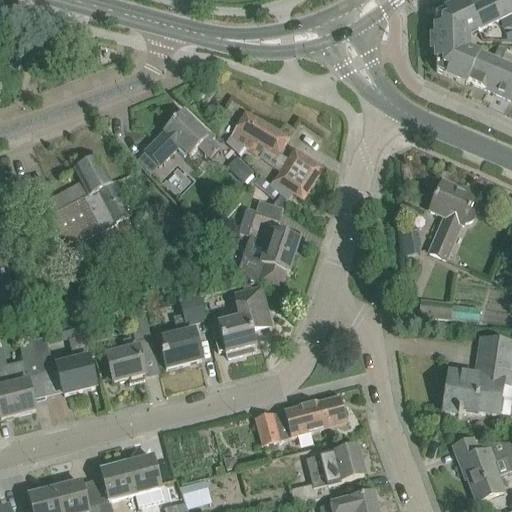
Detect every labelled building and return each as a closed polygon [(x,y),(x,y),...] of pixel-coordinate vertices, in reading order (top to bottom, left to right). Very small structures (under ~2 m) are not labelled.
[(511,0),(477,0),(466,6),(464,3),(435,17),(435,37),(431,38),(431,53),(435,53),(436,73),(466,87),(467,84),(511,104),(511,71),(468,52),(468,38),(511,16),(511,0)] [(143,154),(157,168),(178,148),(180,150),(178,152),(183,157),(185,155),(189,159),(199,149),(211,161),(220,151),(182,114),(143,154)] [(279,156),(289,140),(270,128),(245,114),(231,140),(227,147),(240,159),(247,150),(281,171),(273,183),(303,203),(323,171),(293,152),(288,161),(279,156)] [(115,227),(131,218),(114,184),(111,186),(97,159),(74,171),(88,198),(52,217),(55,225),(66,266),(75,263),(73,256),(84,251),(82,246),(101,236),(106,247),(121,239),(115,227)] [(21,202),(47,196),(43,180),(17,187),(21,202)] [(474,215),(471,210),(475,199),(442,185),(430,214),(444,221),(429,256),(445,263),(461,227),(463,228),(464,227),(468,227),(472,225),(475,220),(474,215)] [(246,214),(238,237),(249,241),(239,271),(249,281),(267,287),(275,290),(281,287),(285,274),(289,275),(299,245),(275,237),(279,224),(246,214)] [(480,253),(495,259),(508,228),(493,222),(480,253)] [(174,250),(191,236),(180,223),(163,236),(174,250)] [(79,320),(66,266),(55,225),(5,238),(20,297),(33,294),(42,329),(79,320)] [(0,285),(5,307),(17,304),(0,235),(0,285)] [(242,353),(256,350),(253,335),(271,331),(261,291),(234,298),(240,321),(211,328),(218,355),(224,354),(225,357),(226,357),(228,362),(243,358),(242,353)] [(201,364),(192,326),(205,323),(200,300),(180,305),(184,319),(174,321),(178,337),(161,341),(165,357),(161,358),(162,361),(163,361),(166,372),(201,364)] [(17,304),(5,307),(7,313),(14,317),(20,316),(17,304)] [(449,323),(451,308),(422,304),(420,319),(449,323)] [(451,309),(450,323),(478,325),(479,311),(451,309)] [(155,359),(144,315),(129,319),(136,346),(130,343),(123,344),(120,350),(122,356),(107,360),(113,386),(144,378),(140,362),(155,359)] [(94,346),(112,342),(109,328),(91,332),(94,346)] [(95,391),(88,362),(95,360),(90,341),(88,331),(67,336),(73,363),(54,368),(56,374),(58,373),(61,386),(59,387),(60,391),(62,391),(64,398),(95,391)] [(40,378),(54,374),(46,341),(31,344),(40,378)] [(40,378),(31,344),(19,347),(23,365),(7,369),(7,368),(0,369),(0,420),(0,422),(35,414),(27,381),(40,378)] [(450,377),(444,415),(458,417),(462,418),(463,413),(497,418),(509,420),(511,401),(511,386),(509,386),(511,359),(511,347),(502,346),(482,344),(477,381),(450,377)] [(346,427),(340,401),(284,415),(285,416),(273,419),(273,418),(255,423),(263,451),(281,446),(280,445),(291,442),(291,443),(314,437),(313,435),(346,427)] [(511,475),(511,447),(486,446),(484,439),(453,450),(463,477),(465,476),(477,505),(504,495),(493,467),(504,462),(509,476),(511,475)] [(295,508),(310,504),(329,499),(326,487),(340,483),(341,486),(364,480),(356,451),(331,457),(331,459),(308,464),(311,478),(313,478),(316,488),(291,493),(295,508)] [(137,510),(163,503),(152,461),(126,467),(135,501),(137,510)] [(109,507),(135,501),(126,467),(101,474),(109,507)] [(181,488),(186,511),(213,506),(207,483),(181,488)] [(59,511),(87,511),(80,486),(54,492),(59,511)] [(59,511),(54,492),(29,499),(32,511),(59,511)] [(376,511),(372,497),(320,511),(376,511)]
